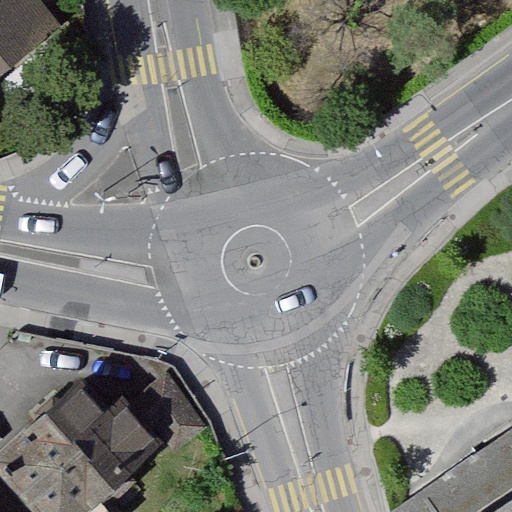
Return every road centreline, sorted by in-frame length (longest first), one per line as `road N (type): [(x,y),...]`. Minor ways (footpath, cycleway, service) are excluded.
road 1 (tertiary): [(167,71),(53,186),(0,226)]
road 2 (secondary): [(511,109),(322,228)]
road 3 (secondary): [(184,277),(0,249)]
road 4 (residential): [(271,336),(313,511)]
road 5 (tertiary): [(167,71),(190,167),(212,205)]
road 6 (secondary): [(271,336),(293,328),(324,295),(330,250),(322,228)]
road 7 (secondary): [(322,228),(275,192),(250,190),(212,205)]
